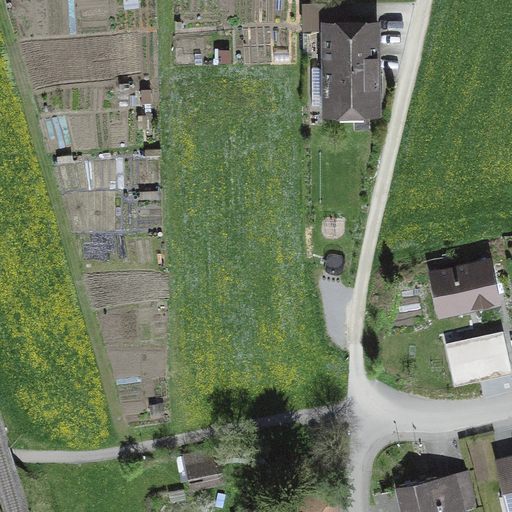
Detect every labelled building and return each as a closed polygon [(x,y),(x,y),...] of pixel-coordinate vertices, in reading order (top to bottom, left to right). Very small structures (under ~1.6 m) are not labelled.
[(311,68),(312,104),(329,104),(329,107),(376,107),(375,24),(340,24),(340,28),(326,29),(326,68),(311,68)] [(486,260),(434,271),(440,300),(458,296),(461,310),(495,302),(486,260)] [(479,366),(467,369),(472,388),(484,385),(479,366)] [(183,454),(192,486),(222,480),(215,448),(183,454)] [(511,458),(500,461),(507,491),(511,489),(511,458)] [(453,473),(399,485),(405,511),(444,511),(443,508),(461,504),(453,473)] [(286,506),(284,511),(331,511),(334,498),(301,491),(298,508),(286,506)]
